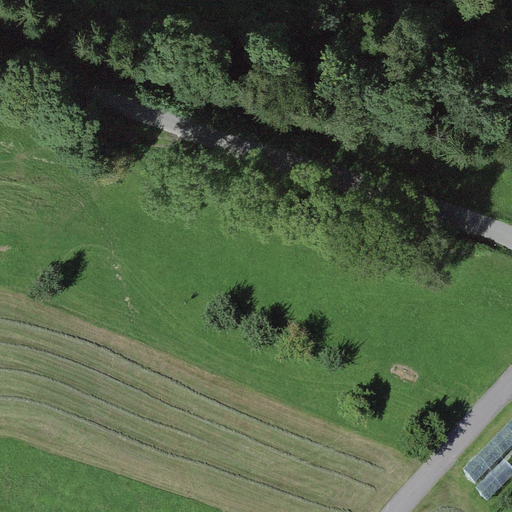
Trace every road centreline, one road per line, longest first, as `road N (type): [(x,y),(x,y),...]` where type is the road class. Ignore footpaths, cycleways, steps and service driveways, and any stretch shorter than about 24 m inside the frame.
road 1 (residential): [(0,61),(511,238)]
road 2 (residential): [(511,380),(398,511)]
